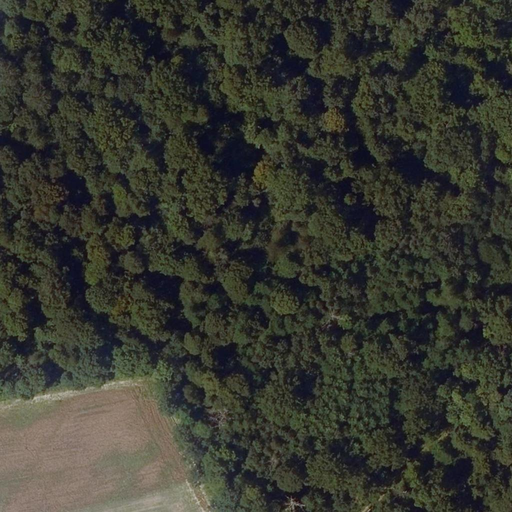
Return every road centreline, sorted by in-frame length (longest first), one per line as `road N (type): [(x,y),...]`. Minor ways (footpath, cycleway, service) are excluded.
road 1 (track): [(511,277),(0,369)]
road 2 (track): [(354,511),(511,349)]
